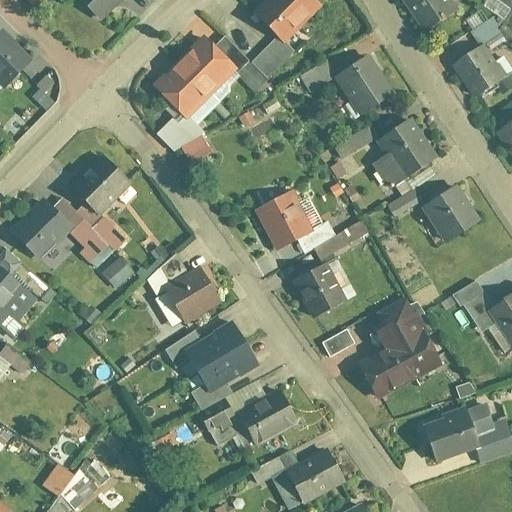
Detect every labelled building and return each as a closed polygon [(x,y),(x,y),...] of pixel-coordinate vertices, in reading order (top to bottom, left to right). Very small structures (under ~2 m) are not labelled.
[(74,0),(73,2),(96,26),(123,0),(74,0)] [(310,0),(262,0),(248,15),(281,46),(318,7),(310,0)] [(452,0),(409,0),(429,33),(461,13),(452,0)] [(511,0),(496,0),(511,9),(511,0)] [(477,43),(498,33),(490,17),(469,27),(477,43)] [(467,31),(439,53),(447,63),(475,41),(467,31)] [(202,42),(150,89),(182,124),(234,76),(202,42)] [(0,46),(0,93),(23,66),(0,46)] [(485,49),(456,68),(479,103),(508,84),(485,49)] [(327,63),(295,82),(303,96),(335,77),(327,63)] [(364,65),(331,85),(354,123),(387,103),(364,65)] [(400,124),(372,145),(385,162),(368,175),(384,196),(429,163),(400,124)] [(511,127),(498,136),(511,158),(511,127)] [(329,141),(335,156),(370,143),(364,128),(329,141)] [(182,155),(194,171),(213,157),(201,141),(182,155)] [(97,164),(67,198),(95,223),(125,188),(97,164)] [(447,190),(418,213),(444,246),(473,223),(447,190)] [(407,193),(381,210),(390,223),(416,207),(407,193)] [(282,195),(250,215),(275,255),(307,235),(282,195)] [(13,240),(39,262),(67,229),(42,207),(13,240)] [(87,219),(72,238),(103,264),(119,245),(87,219)] [(294,246),(302,259),(331,242),(323,229),(294,246)] [(171,256),(144,276),(157,293),(183,273),(171,256)] [(122,257),(108,273),(121,285),(135,269),(122,257)] [(319,268),(289,285),(308,319),(338,301),(319,268)] [(164,293),(182,325),(221,302),(203,271),(164,293)] [(0,274),(0,320),(23,293),(0,274)] [(472,284),(449,301),(473,332),(483,324),(507,356),(511,352),(511,292),(491,309),(472,284)] [(371,405),(431,370),(401,319),(367,338),(380,359),(354,374),(371,405)] [(198,371),(244,344),(232,323),(214,333),(215,335),(186,352),(198,371)] [(343,331),(314,346),(323,362),(351,347),(343,331)] [(14,343),(0,358),(20,376),(34,360),(14,343)] [(257,366),(244,344),(198,371),(210,392),(239,375),(240,376),(257,366)] [(253,380),(226,397),(237,415),(264,399),(253,380)] [(210,396),(194,402),(199,416),(224,407),(220,395),(211,399),(210,396)] [(237,420),(251,450),(294,429),(280,400),(237,420)] [(410,433),(423,470),(473,452),(465,431),(460,415),(410,433)] [(473,452),(478,467),(511,454),(499,419),(465,431),(473,452)] [(0,448),(10,439),(1,430),(0,431),(0,448)] [(145,448),(153,462),(176,449),(167,435),(145,448)] [(286,452),(251,470),(259,486),(294,468),(286,452)] [(282,479),(295,506),(340,484),(327,458),(282,479)] [(79,473),(58,496),(71,508),(92,484),(79,473)]
